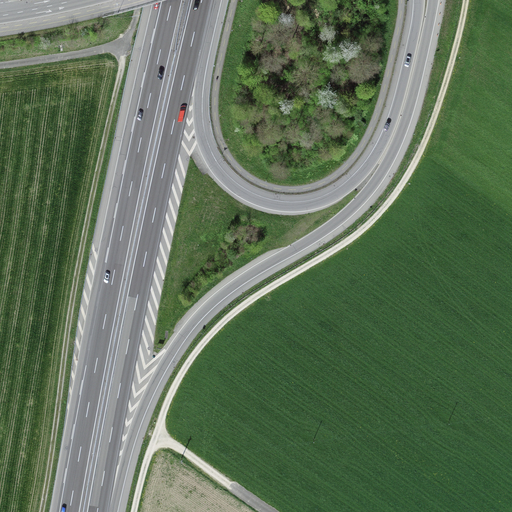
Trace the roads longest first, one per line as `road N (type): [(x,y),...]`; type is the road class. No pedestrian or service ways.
road 1 (motorway): [(113,511),(141,411),(189,326),(234,284),(339,219),(381,173),(404,121),(433,0)]
road 2 (track): [(154,437),(177,380),(210,334),(345,242),(403,181),(436,110),(465,0)]
road 3 (motorway): [(419,0),(379,149),(336,195),(297,206),(240,192),(205,150),(197,104),(203,0)]
road 4 (motorway): [(97,511),(201,0)]
road 5 (motorway): [(172,0),(69,511)]
road 6 (track): [(121,43),(74,269),(40,511)]
road 7 (track): [(269,511),(154,437)]
